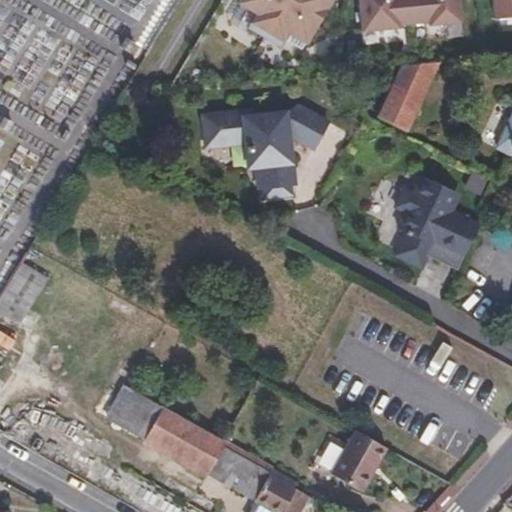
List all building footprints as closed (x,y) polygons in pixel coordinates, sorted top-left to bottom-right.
[(257,14),(249,32),(307,57),(331,0),(242,0),(239,6),(257,14)] [(358,0),(359,31),(462,27),(461,0),(358,0)] [(511,0),(492,0),(494,21),(511,18),(511,0)] [(438,61),(399,65),(377,116),(407,131),(438,61)] [(256,167),(256,199),(297,199),(297,148),(324,148),(324,110),(203,111),(203,168),(256,167)] [(496,145),(511,152),(511,125),(506,123),(496,145)] [(472,172),(465,188),(480,194),(487,178),(472,172)] [(414,174),(384,254),(425,270),(430,257),(462,269),(481,220),(456,210),(462,193),(414,174)] [(22,262),(0,297),(0,315),(19,325),(47,275),(22,262)] [(294,487),(299,481),(224,439),(125,385),(107,420),(275,511),(301,511),(310,496),(294,487)] [(363,491),(387,447),(356,430),(333,474),(363,491)]
